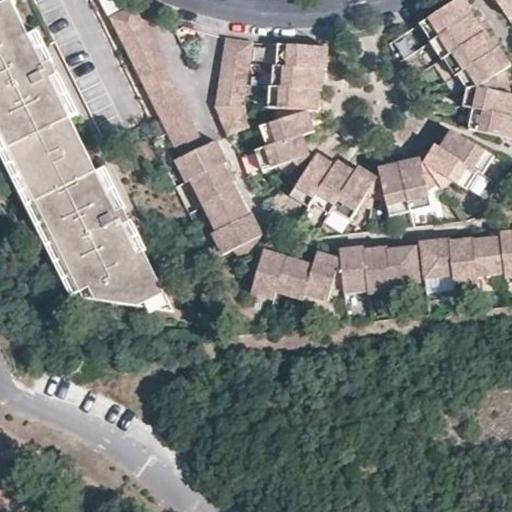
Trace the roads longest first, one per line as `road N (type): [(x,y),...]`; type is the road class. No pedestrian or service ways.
road 1 (residential): [(191,0),(292,18),(396,0)]
road 2 (residential): [(223,140),(151,0)]
road 3 (residential): [(76,0),(128,111)]
